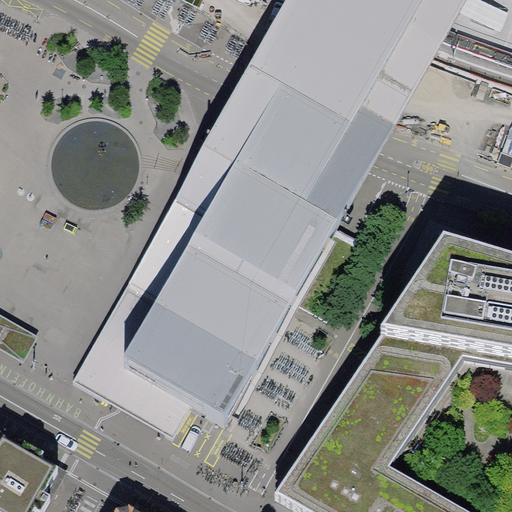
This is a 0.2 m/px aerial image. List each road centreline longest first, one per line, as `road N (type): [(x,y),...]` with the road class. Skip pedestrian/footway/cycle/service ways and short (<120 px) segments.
road 1 (tertiary): [(75,0),(221,83),(383,155),(511,194)]
road 2 (unclassified): [(115,460),(0,394)]
